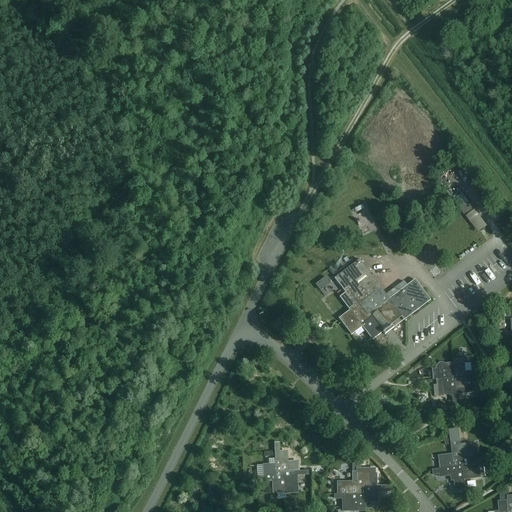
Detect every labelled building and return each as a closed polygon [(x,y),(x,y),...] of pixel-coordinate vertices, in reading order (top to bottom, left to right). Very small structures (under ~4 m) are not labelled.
[(348,267),(333,278),(344,293),(338,297),(348,311),(343,314),(338,319),(350,335),(361,327),(372,341),(382,333),(383,333),(371,317),(377,312),(388,327),(389,326),(400,318),(403,321),(430,301),(422,290),(415,280),(410,283),(412,286),(408,288),(406,286),(389,299),(385,294),(381,288),(358,259),(348,267)] [(463,359),(453,360),(454,365),(454,368),(455,379),(465,378),(464,374),(465,374),(465,367),(464,367),(463,359)] [(439,366),(438,368),(439,380),(443,380),(444,380),(455,379),(454,368),(454,365),(439,366)] [(465,378),(455,379),(455,389),(456,394),(472,393),(471,377),(470,377),(467,378),(465,378)] [(439,380),(436,380),(437,396),(456,394),(455,389),(455,379),(444,380),(443,380),(439,380)] [(481,388),(482,398),(492,398),(492,388),(481,388)] [(455,431),(449,432),(452,455),(453,463),(458,462),(457,458),(466,457),(473,456),(471,444),(457,446),(455,431)] [(452,455),(439,457),(441,469),(450,467),(458,466),(458,462),(453,463),(452,455)] [(473,456),(457,458),(458,462),(461,462),(462,462),(464,479),(477,477),(473,456)] [(287,460),(275,461),(275,464),(275,469),(276,477),(280,477),(280,473),(287,472),(287,460)] [(441,469),(440,469),(441,476),(451,475),(452,481),(455,481),(456,490),(465,489),(461,462),(458,462),(458,466),(450,467),(441,469)] [(275,469),(263,470),(264,482),(269,481),(272,481),(280,481),(280,477),(276,477),(275,469)] [(287,472),(280,473),(280,477),(284,477),(285,485),(285,491),(293,490),(293,484),(297,484),(296,473),(297,473),(297,471),(296,472),(287,472)] [(374,473),(356,473),(356,478),(356,482),(356,490),(360,490),(360,486),(375,486),(375,474),(374,473)] [(280,481),(272,481),(273,493),(285,493),(285,491),(285,485),(284,477),(280,477),(280,481)] [(344,486),(338,487),(338,494),(341,494),(347,494),(352,494),(360,494),(360,490),(356,490),(356,482),(344,483),(344,486)] [(360,486),(360,490),(365,490),(365,497),(365,501),(372,501),(372,498),(377,498),(377,487),(378,487),(378,486),(377,486),(375,486),(360,486)] [(338,494),(336,494),(336,498),(343,498),(343,510),(365,510),(365,501),(365,497),(365,490),(360,490),(360,494),(352,494),(347,494),(341,494),(338,494)] [(500,511),(507,511),(507,502),(498,503),(499,509),(500,509),(500,511)]
